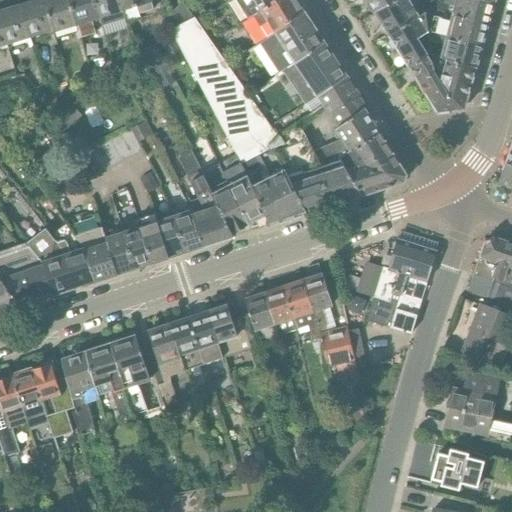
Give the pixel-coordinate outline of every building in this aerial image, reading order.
[(31,41),(54,35),(45,0),(39,0),(21,6),(31,41)] [(57,38),(80,31),(71,0),(45,0),(54,35),(55,34),(57,38)] [(94,27),(102,25),(94,0),(71,0),(80,31),(81,37),(96,32),(94,27)] [(94,0),(102,25),(125,18),(119,0),(94,0)] [(119,0),(125,18),(154,10),(152,2),(154,2),(153,0),(119,0)] [(243,0),(253,15),(278,0),(243,0)] [(257,44),(262,41),(304,12),(296,0),(278,0),(253,15),(254,16),(244,22),(257,44)] [(367,0),(375,14),(397,0),(367,0)] [(389,35),(420,16),(409,0),(397,0),(375,14),(389,35)] [(448,13),(488,23),(494,1),(487,0),(450,0),(450,3),(436,0),(423,0),(424,7),(448,13)] [(180,25),(193,10),(184,1),(170,15),(180,25)] [(0,15),(8,48),(31,41),(21,6),(0,12),(0,15)] [(326,44),(304,12),(262,41),(282,73),(290,68),(326,44)] [(410,69),(429,57),(428,56),(429,56),(423,46),(430,42),(429,39),(428,25),(426,12),(420,16),(389,35),(410,69)] [(441,35),(446,36),(482,45),(488,23),(448,13),(447,20),(430,16),(428,25),(429,39),(439,41),(441,35)] [(0,50),(8,48),(0,15),(0,50)] [(273,146),(280,139),(195,18),(171,31),(236,155),(219,164),(229,184),(248,224),(265,215),(252,185),(242,165),(267,151),(276,154),(273,146)] [(440,58),(476,67),(482,45),(446,36),(440,58)] [(306,105),(317,98),(347,77),(326,44),(290,68),(305,91),(299,95),(306,105)] [(465,110),(430,59),(429,57),(410,69),(438,114),(465,110)] [(430,59),(465,110),(476,67),(440,58),(430,59)] [(337,128),(365,109),(367,108),(347,77),(317,98),(337,128)] [(349,152),(380,133),(365,109),(337,128),(335,129),(349,152)] [(348,153),(357,167),(346,170),(362,196),(381,190),(398,184),(401,177),(403,171),(380,133),(349,152),(348,153)] [(498,183),(510,188),(511,188),(511,145),(506,162),(498,183)] [(232,232),(213,193),(205,177),(213,174),(207,161),(204,162),(202,158),(200,158),(195,148),(190,150),(191,152),(179,158),(190,182),(203,209),(192,213),(203,248),(234,238),(232,232)] [(362,196),(346,170),(344,166),(324,172),(343,202),(362,196)] [(270,226),(307,214),(292,183),(285,169),(252,185),(265,215),(270,226)] [(307,214),(343,202),(324,172),(292,183),(307,214)] [(148,193),(160,186),(152,173),(140,179),(148,193)] [(232,232),(248,224),(229,184),(213,193),(232,232)] [(203,248),(192,213),(191,210),(172,215),(185,254),(203,248)] [(169,259),(185,254),(172,215),(157,220),(158,221),(169,259)] [(151,265),(169,259),(158,221),(139,227),(151,265)] [(73,290),(96,282),(84,248),(75,237),(66,224),(51,236),(61,250),(73,290)] [(135,270),(151,265),(139,227),(138,226),(123,231),(135,270)] [(96,282),(117,275),(105,237),(102,227),(75,237),(84,248),(96,282)] [(54,296),(73,290),(61,250),(51,236),(45,230),(28,244),(41,261),(53,293),(54,296)] [(117,275),(135,270),(123,231),(105,237),(117,275)] [(511,244),(494,237),(485,243),(469,291),(487,297),(492,282),(501,286),(511,289),(511,244)] [(388,269),(428,281),(437,252),(397,240),(388,269)] [(37,299),(53,293),(41,261),(28,244),(0,252),(0,278),(20,305),(37,299)] [(372,322),(411,334),(428,281),(388,269),(384,267),(374,297),(388,302),(386,311),(376,308),(372,322)] [(303,282),(323,350),(325,354),(327,364),(330,382),(358,376),(354,358),(346,322),(335,325),(329,306),(334,305),(324,275),(303,282)] [(0,313),(21,306),(20,305),(0,278),(0,313)] [(314,351),(323,350),(303,282),(284,288),(297,330),(309,326),(314,351)] [(278,336),(297,330),(284,288),(265,294),(278,336)] [(280,341),(278,336),(265,294),(245,300),(250,315),(242,318),(246,333),(254,330),(260,347),(280,341)] [(511,336),(511,317),(482,305),(462,356),(489,367),(491,361),(503,366),(510,348),(508,347),(511,336)] [(229,341),(238,338),(228,307),(207,313),(222,359),(224,365),(235,361),(232,351),(229,341)] [(207,313),(190,319),(205,365),(222,359),(207,313)] [(185,371),(205,365),(190,319),(170,325),(185,371)] [(170,377),(174,376),(176,375),(179,385),(189,382),(185,371),(170,325),(148,333),(159,367),(165,382),(171,380),(170,377)] [(139,385),(151,381),(136,336),(109,344),(130,407),(132,416),(147,411),(139,385)] [(118,411),(130,407),(109,344),(85,353),(98,396),(112,392),(118,411)] [(98,397),(98,396),(85,353),(62,360),(67,377),(75,408),(82,436),(95,432),(88,401),(98,397)] [(71,433),(64,411),(66,411),(75,408),(67,377),(57,381),(51,363),(32,369),(41,401),(49,399),(55,415),(46,417),(48,424),(53,439),(71,433)] [(12,375),(22,407),(27,423),(30,429),(48,424),(46,417),(41,401),(32,369),(12,375)] [(454,389),(446,426),(489,435),(501,380),(468,373),(464,392),(454,389)] [(0,436),(11,433),(9,429),(27,423),(22,407),(12,375),(0,379),(0,436)] [(165,408),(178,403),(171,380),(165,382),(158,385),(165,408)] [(0,445),(4,459),(18,454),(11,433),(0,436),(0,445)] [(300,461),(309,459),(306,446),(297,448),(300,461)] [(439,452),(432,479),(458,485),(457,491),(488,499),(493,480),(481,476),(485,461),(468,456),(469,453),(451,448),(449,455),(439,452)] [(466,511),(468,502),(431,494),(428,509),(432,509),(431,511),(466,511)]
